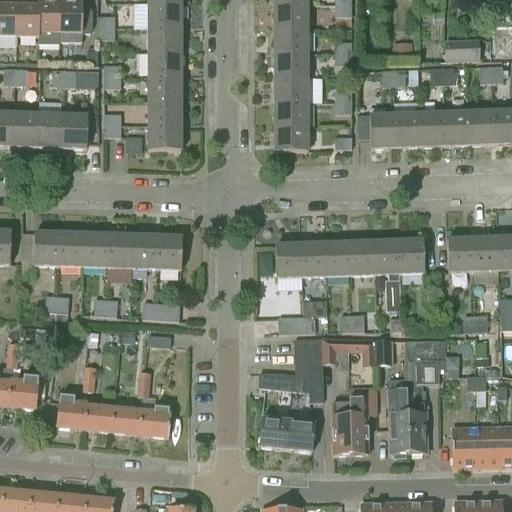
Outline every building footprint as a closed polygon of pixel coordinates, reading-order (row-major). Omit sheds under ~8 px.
[(0,9),(0,49),(15,50),(15,41),(16,2),(15,0),(6,0),(6,2),(5,3),(4,9),(0,9)] [(37,6),(37,41),(37,48),(58,49),(58,0),(50,0),(50,6),(37,6)] [(58,0),(58,49),(58,47),(81,48),(81,38),(89,38),(91,34),(91,17),(89,13),(81,13),(81,7),(71,7),(71,1),(70,0),(58,0)] [(146,0),(147,8),(180,8),(179,0),(146,0)] [(272,0),(273,9),(306,9),(306,0),(272,0)] [(333,0),(334,9),(350,9),(350,0),(333,0)] [(17,2),(16,2),(15,41),(37,41),(37,6),(36,6),(36,10),(17,9),(17,2)] [(180,8),(147,8),(147,33),(180,32),(180,8)] [(306,9),(273,9),(273,34),(306,34),(306,9)] [(350,9),(334,9),(334,21),(351,21),(350,9)] [(97,21),(97,32),(113,32),(113,21),(97,21)] [(113,32),(97,32),(97,44),(114,44),(113,32)] [(180,32),(147,33),(147,57),(180,57),(180,32)] [(306,34),(273,34),(273,58),(306,58),(306,34)] [(443,46),(444,67),(479,66),(478,44),(443,46)] [(334,58),(350,58),(350,46),(333,47),(334,58)] [(96,68),(96,55),(86,54),(86,68),(96,68)] [(180,81),(180,57),(147,57),(147,81),(180,81)] [(306,83),(306,58),(273,58),(273,83),(306,83)] [(350,70),(350,58),(334,58),(334,70),(350,70)] [(102,81),(119,82),(119,70),(102,70),(102,81)] [(490,88),(490,71),(478,71),(478,88),(490,88)] [(501,71),(490,71),(490,88),(502,87),(501,71)] [(465,72),(441,73),(442,89),(454,89),(466,89),(465,72)] [(14,90),(14,73),(2,73),(2,90),(14,90)] [(26,74),(14,73),(14,90),(25,91),(26,74)] [(442,89),(441,73),(429,73),(430,90),(442,89)] [(392,91),(392,74),(380,75),(381,92),(392,91)] [(403,74),(392,74),(392,91),(404,91),(403,74)] [(418,90),(417,74),(407,74),(408,90),(418,90)] [(62,91),(63,75),(51,75),(51,91),(62,91)] [(74,75),(63,75),(62,91),(74,92),(74,75)] [(88,76),(88,92),(97,92),(97,76),(88,76)] [(119,82),(102,81),(103,93),(119,93),(119,82)] [(180,81),(147,81),(147,106),(180,106),(180,81)] [(306,83),(273,83),(273,107),(306,107),(306,83)] [(334,107),(350,107),(350,95),(333,95),(334,107)] [(180,130),(180,106),(147,106),(147,130),(180,130)] [(306,107),(273,107),(273,132),(306,132),(306,107)] [(350,107),(334,107),(334,118),(350,119),(350,107)] [(511,114),(491,115),(492,149),(511,147),(511,114)] [(491,115),(467,116),(468,149),(492,149),(491,115)] [(468,149),(467,116),(442,117),(443,150),(468,149)] [(13,118),(0,117),(0,150),(12,151),(13,118)] [(442,117),(418,118),(419,151),(443,150),(442,117)] [(37,118),(13,118),(12,151),(36,151),(37,118)] [(37,118),(36,151),(60,152),(61,119),(37,118)] [(103,130),(120,130),(120,118),(103,119),(103,130)] [(419,151),(418,118),(393,119),(394,152),(419,151)] [(86,120),(61,119),(60,152),(85,153),(86,120)] [(394,152),(393,119),(356,120),(357,144),(369,144),(369,153),(394,152)] [(120,142),(120,130),(103,130),(103,142),(120,142)] [(180,130),(147,130),(147,155),(180,155),(180,130)] [(306,132),(273,132),(273,157),(306,157),(306,132)] [(350,141),(334,142),(334,153),(350,153),(350,141)] [(0,235),(0,268),(9,269),(10,235),(0,235)] [(57,270),(58,237),(33,236),(32,269),(57,270)] [(58,237),(57,270),(82,271),(83,238),(58,237)] [(83,238),(82,271),(106,272),(107,239),(83,238)] [(107,239),(106,272),(130,273),(132,239),(107,239)] [(156,240),(132,239),(130,273),(155,273),(156,240)] [(181,241),(156,240),(155,273),(180,274),(181,241)] [(511,240),(496,241),(497,275),(511,274),(511,240)] [(497,275),(496,241),(471,242),(472,276),(497,275)] [(472,276),(471,242),(446,243),(447,276),(472,276)] [(422,244),(397,245),(398,278),(423,277),(422,244)] [(374,279),(373,245),(348,246),(349,280),(374,279)] [(398,278),(397,245),(373,245),(374,279),(398,278)] [(348,246),(324,247),(325,281),(349,280),(348,246)] [(325,281),(324,247),(299,248),(301,282),(325,281)] [(301,282),(299,248),(274,249),(276,282),(301,282)] [(32,279),(32,269),(32,262),(21,261),(21,278),(32,279)] [(55,317),(56,301),(44,300),(44,317),(55,317)] [(56,301),(55,317),(67,318),(68,302),(56,301)] [(104,321),(105,304),(93,303),(92,320),(104,321)] [(105,304),(104,321),(115,322),(117,305),(105,304)] [(151,324),(152,307),(142,307),(141,323),(151,324)] [(179,309),(152,307),(151,324),(178,326),(179,309)] [(351,336),(351,319),(339,320),(340,337),(351,336)] [(351,319),(351,336),(363,336),(363,319),(351,319)] [(486,319),(474,320),(475,337),(486,336),(486,319)] [(475,337),(474,320),(462,320),(463,337),(475,337)] [(302,338),(301,321),(276,322),(277,338),(302,338)] [(301,321),(302,338),(314,337),(314,321),(301,321)] [(403,339),(402,322),(388,323),(388,340),(403,339)] [(417,322),(402,322),(403,339),(418,339),(417,322)] [(122,335),(122,347),(134,347),(134,335),(122,335)] [(169,352),(169,351),(170,341),(147,339),(146,350),(169,352)] [(321,355),(321,343),(292,344),(293,356),(321,355)] [(346,355),(347,344),(321,343),(321,355),(321,364),(334,363),(338,364),(338,373),(347,372),(346,355)] [(347,344),(346,355),(361,356),(362,370),(373,370),(373,347),(373,345),(347,344)] [(406,383),(407,458),(425,458),(424,408),(412,408),(412,394),(417,394),(417,389),(438,389),(438,345),(405,345),(406,383)] [(390,346),(373,347),(373,370),(391,370),(390,346)] [(6,360),(17,361),(19,349),(7,348),(6,360)] [(508,349),(496,350),(497,357),(509,357),(508,349)] [(321,355),(293,356),(293,367),(321,367),(321,364),(321,355)] [(443,378),(455,378),(455,356),(444,356),(443,378)] [(17,361),(6,360),(5,372),(16,373),(17,361)] [(488,371),(487,362),(475,362),(476,371),(488,371)] [(322,378),(321,367),(293,367),(293,379),(322,378)] [(94,381),(95,373),(83,372),(82,380),(94,381)] [(150,377),(138,376),(137,388),(149,390),(150,377)] [(292,396),(293,379),(258,377),(257,392),(292,396)] [(293,379),(292,396),(308,397),(308,407),(322,407),(322,378),(293,379)] [(475,395),(475,382),(466,382),(467,395),(475,395)] [(484,395),(484,382),(475,382),(475,395),(484,395)] [(388,384),(388,408),(390,458),(407,458),(406,383),(388,384)] [(0,409),(7,410),(9,385),(9,384),(8,384),(8,386),(0,385),(0,409)] [(37,387),(9,385),(7,410),(35,413),(37,387)] [(93,397),(93,389),(82,387),(81,395),(93,397)] [(137,388),(136,401),(147,402),(149,390),(137,388)] [(376,410),(375,392),(355,392),(356,405),(365,405),(365,410),(376,410)] [(83,434),(85,408),(77,407),(78,402),(68,401),(67,406),(57,405),(55,431),(83,434)] [(127,402),(125,414),(113,413),(110,437),(138,439),(140,415),(141,403),(127,402)] [(367,458),(365,410),(365,405),(356,405),(348,405),(348,410),(349,421),(350,459),(367,458)] [(87,408),(85,408),(83,434),(110,437),(113,413),(86,410),(87,408)] [(350,459),(349,421),(348,410),(331,411),(332,459),(350,459)] [(166,418),(140,415),(138,439),(165,442),(168,416),(167,416),(166,418)] [(284,454),(287,425),(260,422),(257,451),(284,454)] [(313,428),(287,425),(284,454),(311,456),(313,428)] [(511,471),(511,432),(497,433),(498,472),(511,471)] [(475,472),(474,433),(450,434),(451,473),(475,472)] [(498,472),(497,433),(474,433),(475,472),(498,472)] [(28,511),(30,497),(2,494),(0,511),(28,511)] [(56,511),(57,499),(30,497),(28,511),(56,511)] [(57,499),(56,511),(83,511),(85,502),(57,499)] [(112,511),(113,505),(85,502),(83,511),(112,511)]
